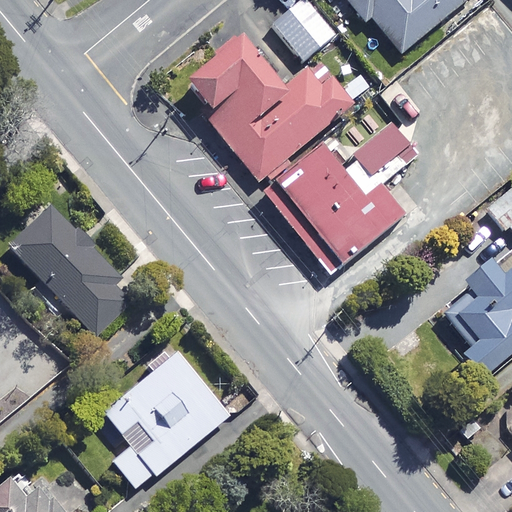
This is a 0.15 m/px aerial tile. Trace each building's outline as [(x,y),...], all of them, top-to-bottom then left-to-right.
[(340,0),(361,25),(367,21),(397,57),(465,0),(340,0)] [(330,38),(299,2),(268,28),(300,64),(330,38)] [(206,116),(259,181),(267,173),(272,179),(292,164),(287,158),(325,128),(356,103),(322,61),(312,70),(308,65),(285,83),(244,32),(189,77),(215,109),(206,116)] [(325,140),(263,190),(330,274),(407,213),(383,183),(419,154),(393,121),(353,153),(359,160),(348,169),(325,140)] [(511,190),(483,210),(500,234),(506,229),(511,237),(511,190)] [(131,297),(50,206),(7,245),(88,335),(131,297)] [(475,377),(511,346),(511,250),(506,243),(460,281),(468,291),(439,314),(465,346),(456,354),(475,377)] [(21,330),(6,342),(27,369),(42,356),(21,330)] [(225,418),(173,354),(99,415),(126,448),(108,463),(133,494),(225,418)] [(19,495),(7,479),(0,484),(0,511),(61,511),(38,481),(19,495)]
